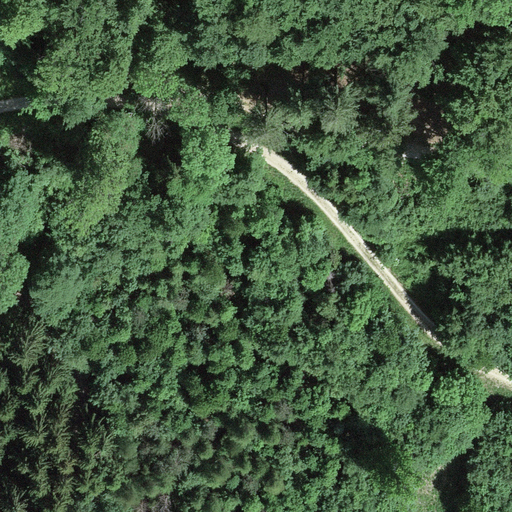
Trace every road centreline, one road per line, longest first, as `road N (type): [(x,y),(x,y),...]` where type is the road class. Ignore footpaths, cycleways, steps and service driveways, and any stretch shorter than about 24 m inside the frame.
road 1 (track): [(0,112),(118,100),(224,131),(322,197),(436,334),(511,377)]
road 2 (track): [(76,511),(81,397),(71,358),(36,305),(0,278)]
